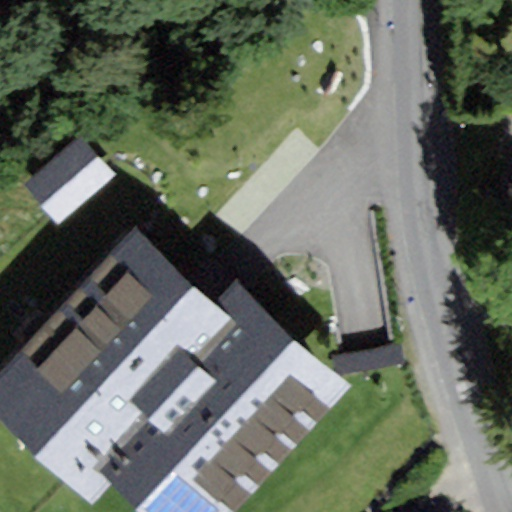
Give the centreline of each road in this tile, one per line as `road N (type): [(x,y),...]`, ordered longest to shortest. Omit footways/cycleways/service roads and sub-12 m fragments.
road 1 (unclassified): [(431,249),(509,511)]
road 2 (unclassified): [(404,0),(431,249)]
